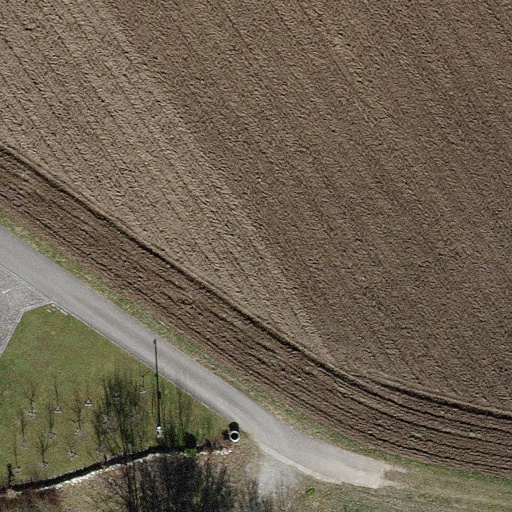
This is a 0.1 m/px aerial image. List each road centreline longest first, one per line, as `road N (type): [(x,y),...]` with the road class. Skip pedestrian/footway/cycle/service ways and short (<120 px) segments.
road 1 (residential): [(0,244),(215,394),(301,447),(361,470)]
road 2 (track): [(361,470),(505,511)]
